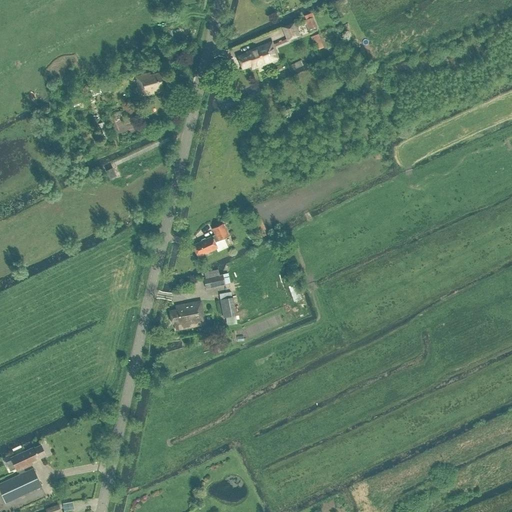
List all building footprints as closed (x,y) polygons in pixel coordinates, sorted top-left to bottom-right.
[(304,20),(308,30),(316,26),(312,17),(304,20)] [(281,27),(287,41),(300,36),(294,22),(281,27)] [(184,34),(169,36),(170,43),(185,41),(184,34)] [(317,34),(310,37),(312,41),(314,40),(318,50),(323,48),(317,34)] [(242,69),(249,66),(251,65),(252,67),(276,58),(270,42),(258,47),(258,48),(237,57),(242,69)] [(287,66),(287,67),(290,72),(303,65),(301,60),(287,66)] [(163,89),(161,83),(159,73),(150,75),(149,73),(135,77),(140,96),(154,92),(154,91),(163,89)] [(109,137),(105,121),(98,123),(103,139),(109,137)] [(137,130),(135,122),(123,124),(125,133),(137,130)] [(116,176),(112,168),(106,171),(110,179),(116,176)] [(251,222),(259,238),(266,235),(264,230),(265,229),(260,218),(251,222)] [(198,257),(216,249),(217,252),(227,247),(223,238),(228,236),(222,224),(212,229),(214,235),(192,245),(198,257)] [(203,279),(206,289),(224,284),(222,275),(219,275),(218,269),(204,272),(205,279),(203,279)] [(233,297),(219,300),(222,318),(236,315),(233,297)] [(205,324),(203,316),(205,316),(202,301),(177,305),(178,310),(169,312),(171,323),(174,322),(175,330),(205,324)] [(31,464),(30,462),(45,455),(40,445),(34,448),(33,447),(10,458),(17,471),(31,464)] [(33,468),(0,483),(0,492),(5,503),(41,486),(33,468)] [(69,506),(69,511),(77,511),(86,510),(84,502),(69,506)]
